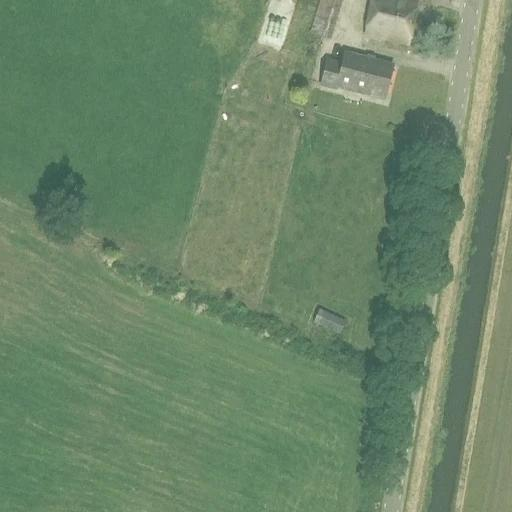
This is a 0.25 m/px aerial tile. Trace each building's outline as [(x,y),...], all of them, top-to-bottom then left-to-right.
[(319,0),(309,35),(330,41),(341,0),(319,0)] [(372,0),(363,36),(407,47),(418,4),(401,0),(372,0)] [(272,48),(288,20),(280,15),(263,43),(272,48)] [(336,88),(384,100),(392,67),(344,55),(341,65),(326,61),(320,86),(336,90),(336,88)] [(345,323),(318,313),(314,325),(340,335),(345,323)]
